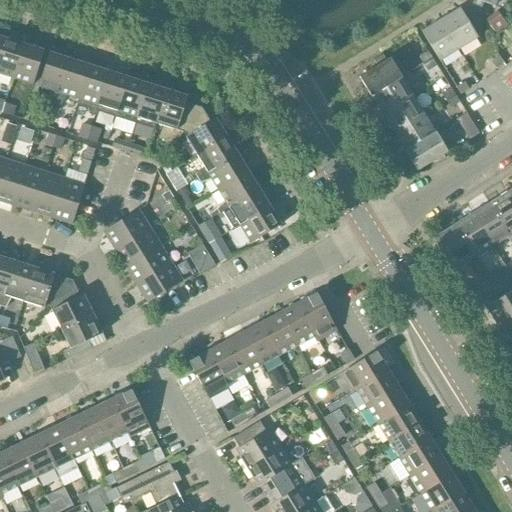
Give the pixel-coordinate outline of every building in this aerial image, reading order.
[(473,0),(471,8),(480,15),(484,3),(495,6),(497,0),(473,0)] [(480,15),(471,8),(463,13),(460,9),(441,20),(459,49),(478,37),(469,22),(480,15)] [(459,49),(441,20),(422,32),(440,61),(459,49)] [(24,45),(4,38),(0,51),(0,73),(13,78),(24,45)] [(13,78),(33,85),(44,51),(24,45),(13,78)] [(424,64),(433,59),(428,51),(419,57),(424,64)] [(56,104),(70,60),(50,53),(39,86),(53,91),(51,102),(56,104)] [(371,97),(372,96),(402,77),(390,58),(387,60),(383,54),(373,61),(377,67),(359,77),(371,97)] [(496,69),(504,63),(499,56),(491,62),(496,69)] [(433,59),(424,64),(428,71),(437,66),(433,59)] [(90,66),(70,60),(56,104),(61,105),(66,95),(78,99),(77,105),(90,66)] [(109,72),(90,66),(77,105),(91,110),(90,115),(95,116),(109,72)] [(128,78),(109,72),(95,116),(100,118),(102,113),(116,118),(128,78)] [(412,96),(401,79),(402,78),(402,77),(372,96),(383,114),(412,96)] [(148,84),(128,78),(116,118),(135,124),(148,84)] [(461,95),(469,89),(465,82),(456,88),(461,95)] [(167,90),(148,84),(135,124),(154,130),(156,124),(167,90)] [(446,101),(455,95),(451,88),(442,94),(446,101)] [(183,132),(202,108),(186,103),(188,97),(167,90),(156,124),(177,131),(177,130),(183,132)] [(455,95),(446,101),(451,108),(460,102),(455,95)] [(383,114),(395,133),(424,115),(412,96),(383,114)] [(13,117),(16,107),(5,104),(2,114),(13,117)] [(197,156),(227,137),(216,119),(211,122),(202,108),(183,132),(186,137),(197,156)] [(479,134),(467,114),(457,120),(469,140),(479,134)] [(435,133),(424,115),(395,133),(406,151),(435,133)] [(0,119),(0,135),(10,138),(15,124),(0,119)] [(81,124),(77,137),(87,140),(91,127),(81,124)] [(22,125),(19,135),(34,140),(37,129),(22,125)] [(97,143),(101,130),(91,127),(87,140),(97,143)] [(448,152),(436,132),(435,133),(406,151),(405,151),(417,171),(448,152)] [(47,134),(44,145),(53,148),(56,137),(47,134)] [(61,150),(64,139),(56,137),(53,148),(61,150)] [(238,155),(227,137),(197,156),(204,167),(195,175),(198,179),(238,155)] [(114,139),(111,148),(126,153),(129,144),(114,139)] [(140,157),(143,148),(129,144),(126,153),(140,157)] [(87,147),(83,159),(91,162),(94,150),(87,147)] [(248,172),(238,155),(198,179),(201,184),(212,179),(218,190),(248,172)] [(26,166),(6,160),(0,179),(0,201),(13,205),(26,166)] [(82,160),(79,172),(87,174),(91,162),(82,160)] [(162,168),(166,175),(172,172),(168,164),(162,168)] [(45,172),(26,166),(13,205),(32,212),(45,172)] [(64,179),(45,172),(32,212),(52,218),(64,179)] [(259,189),(248,172),(218,190),(225,202),(217,209),(219,214),(222,212),(259,189)] [(72,224),(80,200),(85,185),(64,179),(52,218),(72,224)] [(270,207),(259,189),(222,212),(233,229),(240,225),(270,207)] [(162,196),(167,203),(174,199),(169,191),(162,196)] [(511,199),(507,192),(490,203),(509,233),(511,230),(511,199)] [(491,244),(509,233),(490,203),(473,213),(491,244)] [(270,207),(240,225),(251,243),(254,248),(280,231),(278,227),(281,225),(270,207)] [(104,232),(115,250),(150,228),(139,210),(104,232)] [(473,213),(455,224),(474,254),(491,244),(473,213)] [(433,238),(441,251),(446,248),(456,265),(474,254),(455,224),(433,238)] [(208,226),(200,231),(208,245),(216,240),(208,226)] [(191,227),(185,231),(189,238),(195,234),(191,227)] [(115,250),(126,267),(161,246),(150,228),(115,250)] [(212,252),(221,247),(216,240),(208,245),(212,252)] [(196,249),(188,254),(200,273),(215,266),(202,245),(196,249)] [(126,267),(136,285),(171,263),(161,246),(126,267)] [(15,262),(0,257),(0,306),(1,306),(15,262)] [(24,302),(35,268),(15,262),(1,306),(6,308),(11,298),(24,302)] [(148,303),(173,288),(183,281),(171,263),(136,285),(148,303)] [(50,307),(59,297),(72,281),(55,276),(55,275),(35,268),(24,302),(44,308),(45,305),(50,307)] [(493,285),(498,293),(509,286),(504,279),(493,285)] [(50,307),(61,330),(93,315),(83,295),(80,297),(72,281),(59,297),(50,307)] [(498,293),(493,285),(483,292),(487,299),(498,293)] [(500,323),(511,315),(511,291),(489,305),(500,323)] [(317,294),(298,304),(316,336),(315,337),(317,341),(337,330),(317,294)] [(298,346),(315,337),(316,336),(298,304),(280,313),(298,346)] [(280,356),(298,346),(280,313),(262,323),(280,356)] [(93,315),(61,330),(71,349),(63,353),(67,360),(106,341),(93,315)] [(511,315),(500,323),(511,341),(511,339),(511,315)] [(262,323),(244,333),(262,365),(280,356),(262,323)] [(244,333),(226,342),(244,375),(262,365),(244,333)] [(0,342),(9,363),(21,357),(12,337),(0,342)] [(0,342),(0,341),(0,382),(5,380),(0,369),(0,366),(9,363),(0,342)] [(226,342),(208,352),(226,385),(226,384),(244,375),(226,342)] [(34,344),(24,348),(33,374),(43,369),(34,344)] [(354,360),(348,349),(340,354),(346,365),(354,360)] [(189,362),(209,399),(229,388),(226,384),(226,385),(208,352),(189,362)] [(388,370),(377,352),(341,374),(353,393),(357,390),(356,389),(388,370)] [(313,374),(317,382),(328,375),(323,367),(313,374)] [(356,389),(357,390),(367,407),(398,387),(388,370),(356,389)] [(317,382),(313,374),(302,380),(306,388),(317,382)] [(367,407),(378,424),(409,405),(398,387),(367,407)] [(277,394),(282,402),(292,396),(288,388),(277,394)] [(308,394),(315,404),(323,399),(316,389),(308,394)] [(150,428),(138,403),(131,390),(112,400),(129,433),(128,433),(130,437),(150,428)] [(282,402),(277,394),(266,400),(271,408),(282,402)] [(112,400),(94,408),(110,442),(128,433),(129,433),(112,400)] [(378,424),(388,441),(420,422),(409,405),(378,424)] [(92,451),(110,442),(94,408),(76,417),(92,451)] [(242,414),(246,423),(257,416),(252,408),(242,414)] [(246,423),(242,414),(231,421),(235,429),(246,423)] [(330,429),(338,424),(332,414),(324,419),(330,429)] [(76,417),(57,426),(74,459),(92,451),(76,417)] [(246,469),(281,447),(270,429),(266,432),(260,422),(233,438),(242,453),(238,455),(246,469)] [(431,439),(420,422),(388,441),(399,459),(431,439)] [(338,424),(330,429),(337,440),(345,435),(338,424)] [(57,426),(39,435),(59,477),(77,469),(73,460),(74,459),(57,426)] [(21,444),(37,477),(55,469),(59,477),(39,435),(21,444)] [(441,457),(431,439),(399,459),(410,476),(441,457)] [(330,441),(322,446),(328,456),(337,451),(330,441)] [(21,444),(2,453),(18,486),(37,477),(21,444)] [(281,447),(246,469),(255,482),(259,479),(268,494),(308,469),(301,458),(292,464),(281,447)] [(165,459),(160,449),(160,448),(151,452),(157,463),(165,459)] [(352,464),(360,459),(353,449),(345,453),(352,464)] [(335,466),(343,461),(337,451),(328,456),(335,466)] [(2,453),(0,454),(0,494),(0,495),(1,495),(18,486),(2,453)] [(410,476),(421,494),(452,474),(441,457),(410,476)] [(360,459),(352,464),(358,474),(366,470),(360,459)] [(167,463),(100,496),(105,506),(121,499),(124,504),(150,492),(156,506),(143,511),(145,511),(180,495),(173,481),(177,479),(169,462),(167,463)] [(124,469),(128,477),(139,472),(135,463),(124,469)] [(128,477),(124,469),(112,474),(116,483),(128,477)] [(273,511),(299,511),(315,502),(305,486),(314,479),(308,469),(268,494),(276,508),(272,510),(273,511)] [(463,491),(452,474),(421,494),(431,511),(463,491)] [(373,499),(381,494),(381,493),(387,489),(381,480),(375,483),(367,488),(373,499)] [(89,491),(93,499),(104,494),(100,485),(89,491)] [(93,499),(89,491),(78,496),(82,504),(93,499)] [(431,511),(432,511),(468,511),(473,509),(463,491),(431,511)] [(357,496),(355,509),(356,511),(361,511),(371,506),(363,493),(357,496)] [(381,494),(373,499),(380,509),(388,504),(381,494)] [(180,495),(145,511),(193,511),(192,509),(188,511),(180,495)] [(100,496),(66,511),(105,511),(108,511),(105,506),(100,496)] [(50,505),(53,511),(55,511),(65,507),(61,499),(50,505)] [(321,511),(315,502),(299,511),(321,511)]
